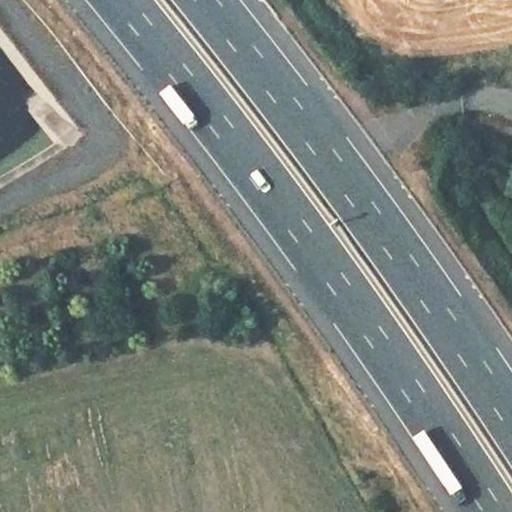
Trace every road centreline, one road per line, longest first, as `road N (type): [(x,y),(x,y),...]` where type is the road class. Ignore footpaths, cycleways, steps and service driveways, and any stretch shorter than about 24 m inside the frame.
road 1 (motorway): [(119,0),(338,280),(494,511)]
road 2 (motorway): [(511,418),(354,189),(207,0)]
